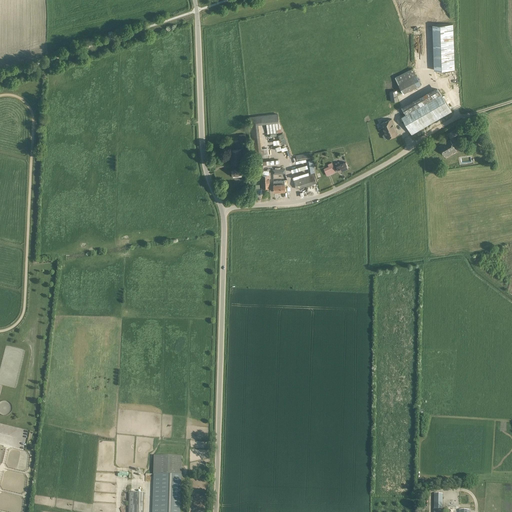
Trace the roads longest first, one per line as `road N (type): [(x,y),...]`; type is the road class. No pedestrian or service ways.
road 1 (unclassified): [(222,210),(304,202),(459,118),(511,100)]
road 2 (tertiary): [(214,511),(222,210)]
road 3 (tertiary): [(222,210),(202,160),(194,0)]
